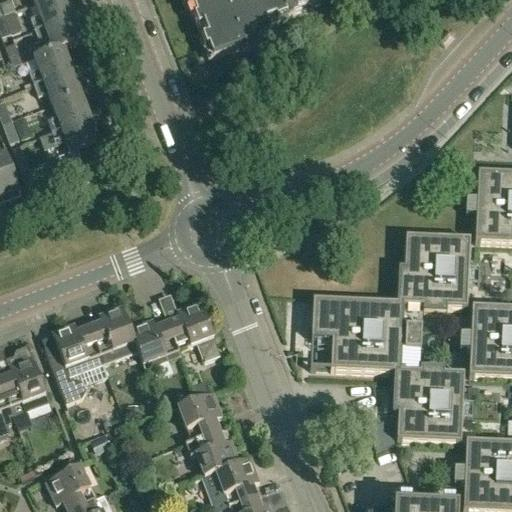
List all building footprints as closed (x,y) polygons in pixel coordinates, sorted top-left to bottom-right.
[(72,20),(64,0),(54,0),(35,8),(39,20),(30,24),(34,35),(72,20)] [(31,0),(35,8),(54,0),(31,0)] [(266,27),(318,6),(315,0),(183,0),(187,11),(191,10),(210,61),(242,49),(243,53),(255,49),(252,41),(269,34),(266,27)] [(48,44),(53,54),(53,55),(62,51),(63,52),(81,44),(72,20),(34,35),(39,47),(48,44)] [(11,38),(4,21),(0,22),(0,39),(1,42),(11,38)] [(12,70),(22,66),(15,47),(5,51),(12,70)] [(71,75),(63,52),(62,51),(53,55),(53,54),(33,62),(38,74),(29,78),(33,89),(71,75)] [(80,99),(71,75),(33,89),(38,101),(47,98),(51,110),(80,99)] [(89,123),(80,99),(51,110),(56,122),(47,125),(51,137),(89,123)] [(0,124),(2,128),(11,125),(4,106),(0,107),(0,124)] [(84,171),(78,155),(99,147),(89,123),(51,137),(56,149),(65,146),(69,157),(50,164),(57,181),(84,171)] [(11,125),(2,128),(9,148),(19,145),(11,125)] [(13,157),(20,177),(30,173),(22,154),(13,157)] [(0,204),(6,202),(7,205),(19,200),(3,158),(0,159),(0,204)] [(511,511),(511,178),(477,177),(475,220),(474,247),(511,248),(511,313),(471,312),(470,338),(468,382),(511,383),(511,448),(465,446),(463,489),(462,511),(511,511)] [(396,308),(393,378),(392,403),(391,418),(397,419),(396,446),(460,448),(464,379),(443,378),(443,373),(420,372),(419,377),(400,376),(401,355),(420,356),(421,333),(402,332),(403,311),(422,312),(422,317),(446,318),(446,313),(466,314),(469,244),(405,242),(404,272),(398,272),(396,308)] [(393,378),(396,308),(313,305),(311,344),(331,345),(330,375),(393,378)] [(204,365),(219,359),(199,306),(175,316),(178,322),(166,326),(177,355),(178,354),(197,347),(204,365)] [(103,368),(137,355),(139,354),(130,332),(121,310),(98,319),(101,325),(89,330),(103,368)] [(180,360),(178,354),(177,355),(166,326),(155,331),(152,324),(130,332),(139,354),(137,355),(145,374),(180,360)] [(103,368),(89,330),(78,334),(75,328),(51,337),(55,348),(44,352),(66,409),(82,402),(85,396),(83,390),(107,380),(103,368)] [(13,360),(15,367),(8,370),(10,376),(0,379),(0,385),(9,410),(13,420),(25,416),(25,417),(49,408),(27,350),(15,354),(13,360)] [(314,372),(329,372),(330,357),(314,356),(314,372)] [(0,443),(5,441),(8,435),(6,429),(11,427),(9,422),(13,420),(9,410),(0,385),(0,443)] [(190,446),(219,435),(215,423),(221,421),(212,398),(177,411),(190,445),(190,446)] [(375,455),(394,448),(385,424),(366,432),(375,455)] [(214,476),(238,467),(230,445),(224,447),(219,435),(190,446),(190,445),(184,448),(189,462),(195,459),(204,481),(214,478),(214,476)] [(227,511),(257,500),(252,489),(258,487),(249,463),(238,467),(214,476),(214,478),(227,511)] [(62,507),(64,511),(80,511),(96,505),(79,471),(45,487),(56,510),(62,507)] [(227,511),(267,511),(267,510),(261,511),(257,500),(227,511)] [(96,505),(80,511),(108,511),(103,501),(96,505)]
